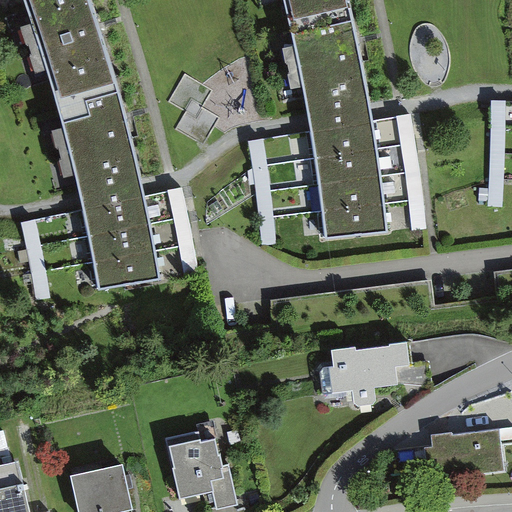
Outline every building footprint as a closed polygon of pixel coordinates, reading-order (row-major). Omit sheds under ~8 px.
[(110,91),(76,0),(19,0),(57,105),(82,99),(85,126),(62,132),(96,302),(156,290),(110,91)] [(340,0),(281,0),(291,29),(331,19),(335,36),(291,43),(321,250),(384,244),(346,16),(340,0)] [(356,348),(331,350),(333,366),(330,367),(332,394),(353,392),(354,404),(359,407),(373,406),(377,402),(376,397),(375,388),(399,385),(432,386),(431,375),(430,363),(413,364),(412,353),(411,341),(390,346),(391,348),(356,351),(356,348)] [(3,431),(0,431),(0,458),(10,456),(3,431)] [(438,479),(504,471),(499,431),(452,437),(451,433),(432,436),(433,447),(424,448),(427,472),(437,471),(438,479)] [(217,511),(221,511),(239,508),(229,466),(223,468),(214,437),(169,447),(181,501),(213,494),(217,511)] [(30,511),(19,462),(0,466),(0,511),(30,511)] [(134,511),(123,465),(69,478),(77,511),(134,511)]
